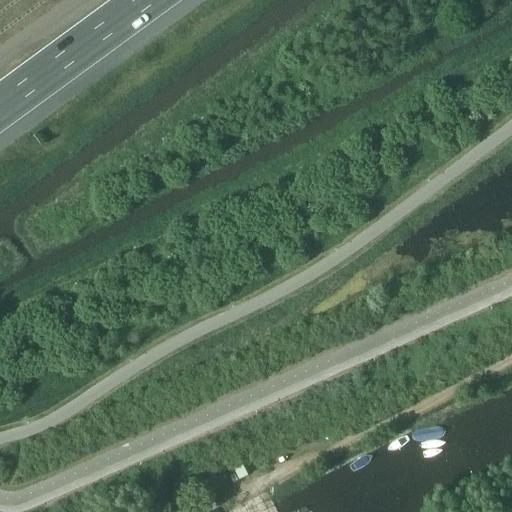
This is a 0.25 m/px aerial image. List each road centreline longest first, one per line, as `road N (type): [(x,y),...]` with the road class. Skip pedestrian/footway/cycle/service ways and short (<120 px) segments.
road 1 (track): [(511,358),(265,484)]
road 2 (motorway): [(0,107),(147,0)]
